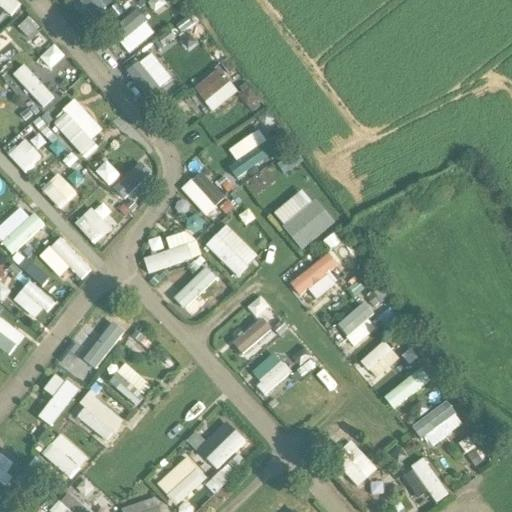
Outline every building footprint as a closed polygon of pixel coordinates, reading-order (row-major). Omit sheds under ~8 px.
[(0,0),(0,8),(12,17),(22,4),(16,0),(0,0)] [(126,54),(160,28),(148,13),(115,40),(126,54)] [(0,56),(17,76),(34,61),(15,40),(0,53),(0,56)] [(180,72),(207,52),(199,41),(172,61),(180,72)] [(55,45),(40,58),(51,70),(66,57),(55,45)] [(183,73),(187,78),(211,58),(206,53),(183,73)] [(152,68),(132,93),(145,103),(165,79),(152,68)] [(213,114),(239,90),(219,69),(193,93),(213,114)] [(23,89),(43,110),(60,95),(40,73),(23,89)] [(74,101),(51,125),(88,159),(101,146),(95,140),(105,129),(74,101)] [(241,176),(275,154),(259,130),(225,152),(241,176)] [(7,155),(26,175),(44,159),(25,139),(7,155)] [(127,201),(153,174),(139,161),(113,188),(127,201)] [(110,167),(100,176),(109,185),(119,177),(110,167)] [(62,211),(81,192),(61,171),(41,190),(62,211)] [(201,173),(182,190),(207,218),(226,202),(201,173)] [(305,188),(273,215),(303,251),(335,224),(305,188)] [(91,209),(75,224),(96,246),(112,230),(91,209)] [(25,210),(4,222),(11,232),(31,220),(25,210)] [(13,256),(46,226),(35,215),(2,245),(13,256)] [(149,275),(201,256),(192,231),(167,240),(171,250),(144,260),(149,275)] [(40,258),(60,278),(70,269),(81,281),(92,270),(61,238),(40,258)] [(150,243),(153,254),(169,250),(165,238),(150,243)] [(308,306),(338,282),(331,273),(340,266),(331,253),(291,284),(308,306)] [(192,318),(224,289),(205,270),(174,299),(192,318)] [(31,282),(13,302),(37,322),(54,302),(31,282)] [(0,300),(3,302),(11,290),(0,284),(0,300)] [(380,326),(361,305),(337,327),(356,348),(380,326)] [(0,321),(0,354),(9,361),(26,336),(1,319),(0,321)] [(234,345),(244,355),(271,329),(262,319),(234,345)] [(73,358),(92,375),(115,350),(95,333),(73,358)] [(373,384),(400,360),(383,341),(356,366),(373,384)] [(412,349),(399,359),(406,368),(419,358),(412,349)] [(275,353),(254,372),(263,382),(257,388),(266,399),(294,374),(275,353)] [(125,364),(108,384),(136,408),(153,388),(125,364)] [(423,369),(383,396),(392,409),(432,383),(423,369)] [(307,386),(321,402),(338,387),(324,371),(307,386)] [(54,397),(65,382),(57,376),(46,391),(54,397)] [(67,381),(40,420),(54,429),(80,391),(67,381)] [(85,410),(78,419),(107,443),(124,422),(90,394),(80,405),(85,410)] [(430,450),(464,425),(447,402),(413,427),(430,450)] [(207,443),(197,433),(188,443),(216,472),(247,442),(228,422),(207,443)] [(61,435),(42,455),(71,481),(90,460),(61,435)] [(351,462),(342,470),(359,489),(379,471),(352,442),(342,451),(351,462)] [(0,485),(1,487),(17,468),(0,453),(0,485)] [(189,457),(156,483),(176,508),(209,481),(189,457)] [(436,505),(449,497),(427,461),(402,476),(417,501),(429,494),(436,505)] [(214,495),(232,479),(224,470),(206,485),(214,495)] [(121,511),(165,511),(159,496),(121,511)] [(82,511),(68,497),(52,511),(82,511)]
